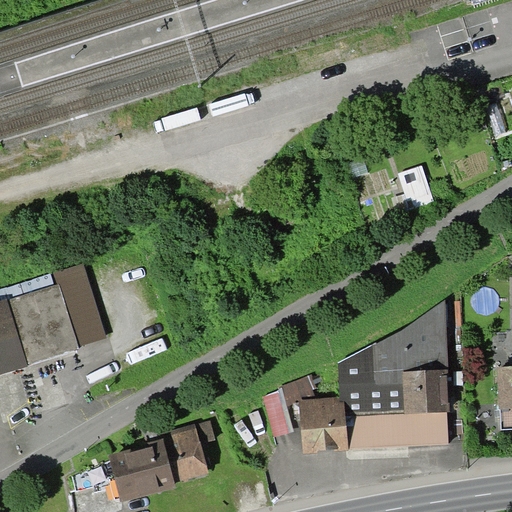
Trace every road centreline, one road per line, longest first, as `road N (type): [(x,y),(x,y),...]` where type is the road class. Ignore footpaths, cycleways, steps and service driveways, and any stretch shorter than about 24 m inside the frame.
road 1 (residential): [(511,186),(0,481)]
road 2 (secondary): [(511,490),(384,511)]
